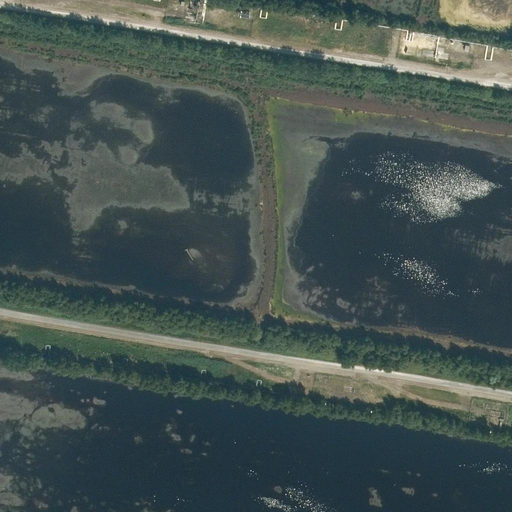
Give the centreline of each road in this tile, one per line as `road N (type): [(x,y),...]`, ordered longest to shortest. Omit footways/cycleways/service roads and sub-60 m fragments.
road 1 (track): [(511,391),(0,309)]
road 2 (track): [(14,0),(511,80)]
